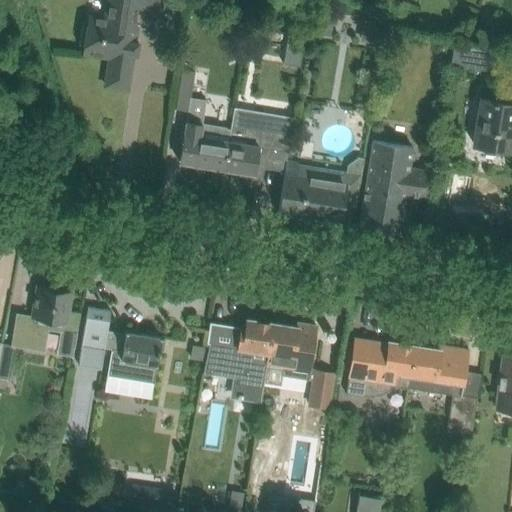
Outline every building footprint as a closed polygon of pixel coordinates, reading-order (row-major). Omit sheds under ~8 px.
[(156,0),(108,0),(105,17),(89,15),(87,25),(83,24),(80,41),(84,42),(83,52),(109,56),(105,84),(127,88),(132,53),(136,54),(138,41),(135,40),(137,25),(133,25),(136,5),(155,8),(156,0)] [(330,35),(334,14),(320,12),(316,33),(330,35)] [(364,19),(360,40),(373,42),(376,21),(364,19)] [(305,34),(288,32),(284,63),(301,65),(305,34)] [(455,41),(451,64),(495,71),(498,48),(455,41)] [(182,67),(175,107),(187,109),(179,160),(224,168),(231,127),(202,122),(206,98),(190,95),(194,69),(182,67)] [(479,116),(474,144),(480,145),(479,149),(493,151),(494,148),(511,151),(511,147),(511,91),(495,88),(493,100),(482,99),(481,103),(477,102),(475,115),(479,116)] [(231,127),(224,168),(253,173),(252,177),(262,179),(266,155),(284,158),(286,159),(292,123),(262,118),(261,123),(233,118),(231,127)] [(428,200),(433,169),(409,165),(412,146),(373,140),(359,226),(398,233),(404,196),(428,200)] [(344,205),(355,207),(363,159),(357,158),(348,164),(346,171),(286,161),(278,213),(329,222),(329,223),(339,224),(339,223),(341,224),(344,205)] [(17,313),(13,338),(45,343),(49,319),(64,322),(62,329),(77,332),(81,312),(67,309),(70,290),(66,289),(64,286),(57,285),(54,287),(40,285),(40,286),(37,285),(35,293),(33,305),(32,316),(17,313)] [(88,304),(78,362),(79,363),(80,355),(102,359),(104,345),(111,347),(106,375),(119,377),(119,376),(154,382),(159,350),(164,350),(166,340),(161,339),(162,337),(115,328),(114,330),(107,328),(111,308),(88,304)] [(266,364),(272,321),(269,321),(269,318),(257,316),(256,319),(245,317),(244,327),(239,326),(236,346),(208,341),(204,371),(237,377),(237,378),(263,382),(266,364)] [(298,325),(272,321),(266,364),(283,367),(282,373),(314,378),(315,369),(310,368),(317,325),(298,322),(298,325)] [(407,388),(414,343),(410,343),(410,341),(398,339),(398,341),(387,339),(387,342),(354,336),(347,377),(349,377),(347,392),(364,396),(372,396),(379,394),(385,392),(391,388),(392,386),(407,388)] [(12,344),(0,341),(0,376),(6,378),(12,344)] [(477,396),(461,393),(468,348),(450,346),(449,349),(414,343),(407,388),(408,388),(408,387),(454,394),(448,428),(471,432),(477,396)] [(511,358),(503,357),(499,388),(496,409),(511,411),(511,358)] [(334,372),(315,369),(314,378),(310,403),(328,406),(334,372)] [(45,478),(28,474),(26,486),(43,489),(45,478)] [(158,489),(155,503),(173,505),(175,491),(158,489)] [(377,511),(381,497),(358,493),(355,511),(377,511)] [(286,511),(308,511),(306,500),(285,505),(286,511)]
